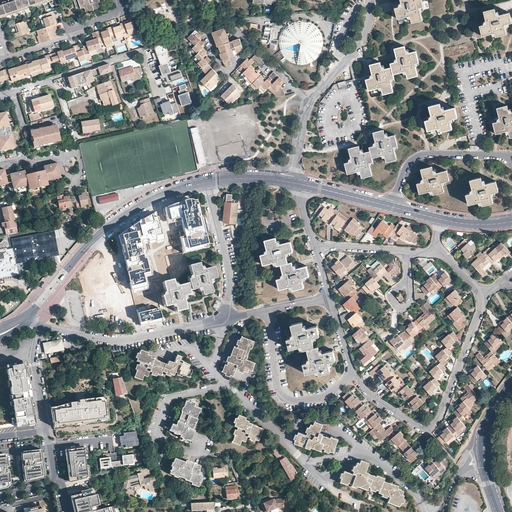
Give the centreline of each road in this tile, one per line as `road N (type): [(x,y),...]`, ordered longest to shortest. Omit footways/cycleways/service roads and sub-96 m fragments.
road 1 (residential): [(205,181),(163,194),(101,232),(36,314),(4,333)]
road 2 (residential): [(428,511),(414,489),(366,453),(302,459),(227,384)]
road 3 (residential): [(353,372),(378,399),(430,425),(480,295)]
road 4 (residential): [(0,25),(10,57),(123,10),(120,0)]
road 5 (residential): [(353,372),(324,396),(281,394),(269,310)]
road 6 (residential): [(206,457),(159,444),(155,431),(170,397),(227,384)]
road 7 (residential): [(45,431),(33,357),(113,339)]
road 8 (residential): [(508,155),(413,157),(392,206)]
road 9 (residential): [(205,181),(230,279),(226,317)]
road 10 (residential): [(310,103),(358,44),(370,0)]
